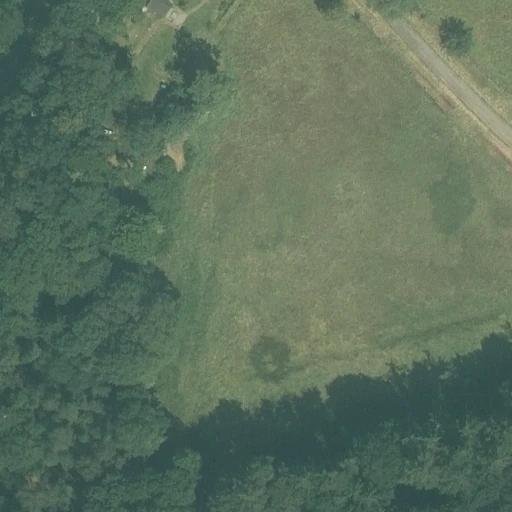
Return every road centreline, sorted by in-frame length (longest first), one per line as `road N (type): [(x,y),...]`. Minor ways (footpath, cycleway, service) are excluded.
road 1 (unclassified): [(0,183),(103,0)]
road 2 (track): [(379,0),(511,137)]
